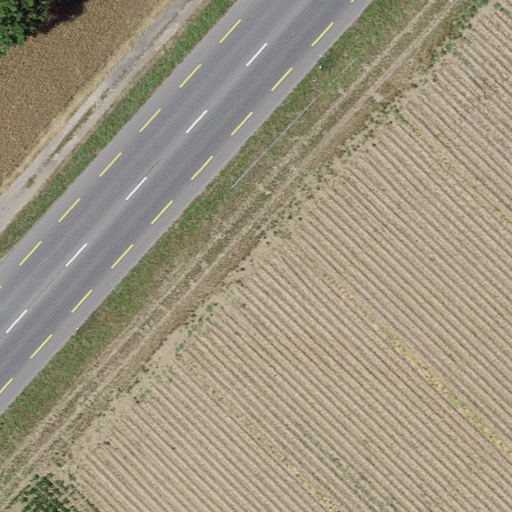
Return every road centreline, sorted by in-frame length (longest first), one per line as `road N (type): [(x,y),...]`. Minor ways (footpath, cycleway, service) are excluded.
road 1 (primary): [(0,345),(310,0)]
road 2 (track): [(198,0),(0,219)]
